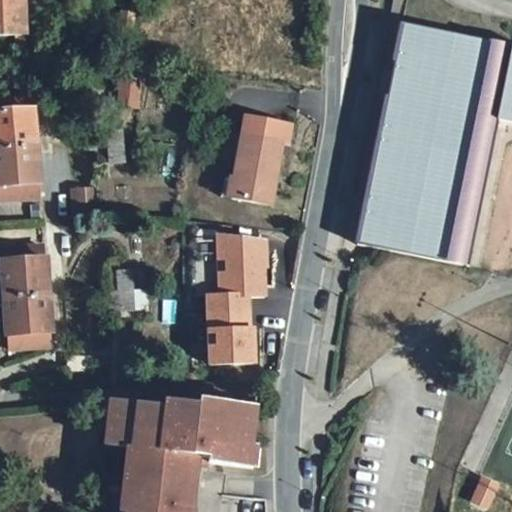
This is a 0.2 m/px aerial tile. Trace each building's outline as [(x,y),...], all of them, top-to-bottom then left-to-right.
[(14,50),(24,49),(20,0),(0,0),(0,37),(14,36),(14,50)] [(125,29),(123,8),(107,8),(109,30),(125,29)] [(127,93),(126,71),(108,72),(110,94),(127,93)] [(0,146),(33,144),(30,112),(25,112),(23,96),(0,97),(0,146)] [(246,115),(242,133),(283,140),(288,141),(291,123),(246,115)] [(98,125),(98,140),(114,139),(113,125),(98,125)] [(283,140),(242,133),(239,151),(280,157),(283,140)] [(114,158),(114,139),(98,140),(98,159),(114,158)] [(33,144),(0,146),(0,199),(32,198),(31,183),(36,183),(33,144)] [(280,157),(239,151),(235,176),(231,195),(272,202),(280,157)] [(221,193),(231,195),(235,176),(225,174),(221,193)] [(64,188),(67,216),(93,214),(90,185),(64,188)] [(264,240),(218,235),(220,295),(250,294),(266,293),(264,240)] [(0,260),(0,287),(1,293),(45,290),(42,257),(38,258),(36,240),(0,243),(2,260),(0,260)] [(108,273),(108,286),(124,284),(124,272),(108,273)] [(124,284),(108,286),(100,286),(101,310),(126,308),(124,284)] [(45,290),(1,293),(1,301),(4,331),(8,331),(10,350),(46,346),(44,329),(49,328),(45,290)] [(208,295),(210,364),(255,362),(254,327),(251,327),(250,294),(220,295),(208,295)] [(97,351),(72,352),(73,371),(99,370),(97,351)] [(125,511),(189,511),(190,507),(185,506),(187,490),(192,490),(195,467),(207,468),(208,461),(246,464),(248,445),(253,404),(199,397),(198,401),(166,398),(165,404),(110,398),(108,441),(122,443),(134,445),(132,463),(120,462),(118,481),(129,484),(126,508),(125,511)] [(134,445),(122,443),(120,462),(132,463),(134,445)] [(248,445),(246,464),(253,465),(254,445),(248,445)] [(118,481),(115,507),(126,508),(129,484),(118,481)]
